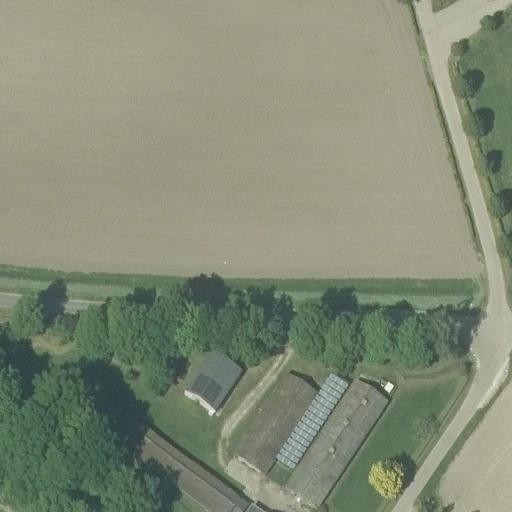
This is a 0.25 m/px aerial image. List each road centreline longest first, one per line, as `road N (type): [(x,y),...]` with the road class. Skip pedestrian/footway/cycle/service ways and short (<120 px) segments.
road 1 (unclassified): [(496,327),(0,287)]
road 2 (unclassified): [(496,327),(496,281),(433,35)]
road 3 (unclassified): [(400,511),(487,377),(496,327)]
